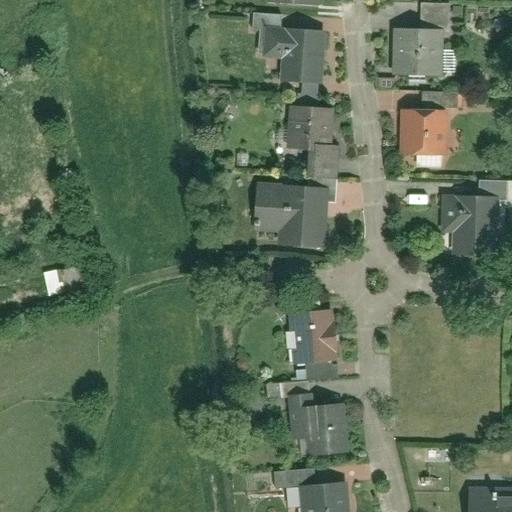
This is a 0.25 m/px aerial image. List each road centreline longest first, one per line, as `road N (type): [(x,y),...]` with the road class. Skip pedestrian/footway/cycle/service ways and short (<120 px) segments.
road 1 (track): [(54,0),(102,268),(356,260)]
road 2 (residential): [(366,262),(374,0)]
road 3 (residential): [(366,262),(373,376),(410,511)]
road 4 (residential): [(511,277),(366,262)]
